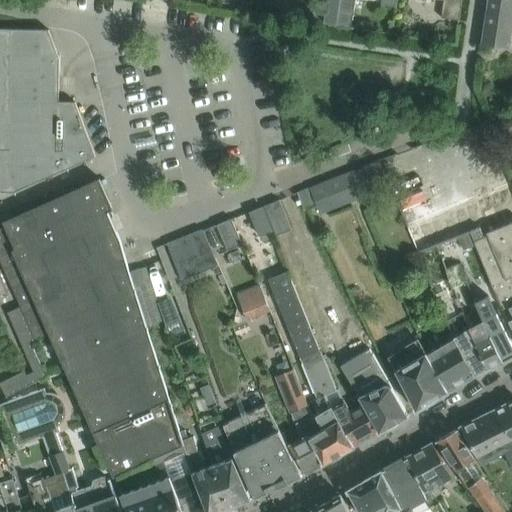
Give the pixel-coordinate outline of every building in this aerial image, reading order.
[(327,0),(324,23),(336,25),(340,0),(327,0)] [(396,6),(397,0),(340,0),(336,25),(352,27),(356,0),(381,0),(381,4),(396,6)] [(459,19),(462,0),(444,0),(442,17),(459,19)] [(511,26),(511,0),(488,0),(482,44),(509,48),(511,26)] [(59,101),(60,59),(49,30),(48,30),(0,28),(0,190),(16,191),(96,156),(75,102),(59,101)] [(157,134),(137,139),(139,148),(159,143),(157,134)] [(379,160),(368,164),(377,187),(388,183),(379,160)] [(147,327),(136,291),(137,291),(131,272),(121,240),(108,212),(114,209),(100,178),(4,221),(6,225),(0,227),(0,259),(12,289),(20,307),(36,343),(51,336),(64,365),(63,365),(64,368),(65,367),(80,402),(79,402),(80,404),(81,404),(96,438),(96,439),(97,441),(114,478),(184,444),(180,432),(172,407),(173,406),(172,404),(171,404),(160,368),(161,367),(160,365),(159,365),(148,327),(147,327)] [(310,188),(297,193),(304,210),(317,206),(310,188)] [(511,203),(507,189),(477,201),(461,207),(409,228),(420,252),(471,231),(502,305),(503,305),(511,323),(511,203)] [(291,229),(287,218),(279,200),(264,206),(272,224),(276,235),(291,229)] [(272,230),(264,206),(251,211),(260,235),(272,230)] [(241,242),(231,219),(217,225),(226,248),(241,242)] [(217,266),(202,230),(202,229),(167,243),(181,280),(217,266)] [(469,237),(458,242),(463,254),(474,250),(469,237)] [(468,281),(460,263),(446,269),(454,287),(468,281)] [(164,320),(148,267),(131,272),(137,291),(136,291),(147,327),(148,327),(164,320)] [(290,270),(270,278),(279,302),(300,355),(307,374),(325,411),(316,416),(322,430),(319,432),(309,438),(324,464),(354,447),(335,412),(344,406),(337,391),(321,351),(299,294),(290,270)] [(0,293),(11,293),(3,281),(0,272),(0,293)] [(270,309),(265,297),(243,305),(248,318),(270,309)] [(511,343),(507,334),(498,313),(497,313),(491,300),(478,306),(484,322),(503,360),(511,354),(511,343)] [(175,305),(161,312),(164,320),(170,335),(185,329),(175,305)] [(36,343),(20,307),(9,312),(35,371),(28,374),(26,370),(0,383),(8,396),(47,376),(33,344),(36,343)] [(489,368),(476,345),(477,344),(470,330),(471,330),(463,312),(446,321),(455,338),(476,375),(489,368)] [(484,322),(471,330),(470,330),(477,344),(476,345),(489,368),(503,360),(484,322)] [(448,391),(427,354),(419,338),(388,355),(396,370),(416,409),(448,391)] [(476,375),(455,338),(427,354),(448,391),(476,375)] [(374,355),(346,371),(358,393),(365,405),(380,432),(388,427),(388,428),(401,421),(401,420),(409,415),(391,385),(374,355)] [(324,464),(309,438),(319,432),(312,417),(308,405),(294,371),(278,377),(292,412),(292,411),(297,423),(296,424),(302,438),(290,445),(306,474),(324,464)] [(209,384),(200,387),(207,405),(216,402),(209,384)] [(44,390),(3,404),(17,444),(43,435),(50,455),(63,450),(56,430),(58,429),(56,423),(61,417),(64,409),(61,401),(54,396),(46,396),(44,390)] [(303,474),(261,391),(246,397),(253,410),(246,413),(280,485),(303,474)] [(511,400),(494,409),(511,443),(511,400)] [(380,432),(365,405),(350,413),(346,406),(344,406),(335,412),(354,447),(380,432)] [(511,443),(494,409),(460,427),(481,463),(507,450),(511,461),(511,443)] [(280,485),(246,413),(224,425),(256,496),(280,485)] [(475,458),(457,428),(435,441),(485,511),(506,511),(483,477),(476,482),(464,465),(475,458)] [(215,511),(229,507),(213,465),(205,468),(193,437),(189,439),(185,430),(180,432),(184,444),(193,473),(207,511),(215,511)] [(250,499),(238,466),(222,433),(209,438),(212,447),(216,445),(222,461),(213,465),(229,507),(250,499)] [(452,477),(432,442),(407,457),(426,499),(432,507),(437,504),(428,491),(452,477)] [(50,455),(57,475),(65,472),(70,470),(63,450),(50,455)] [(426,499),(407,457),(382,471),(402,509),(410,504),(413,511),(444,511),(439,503),(437,504),(432,507),(426,499)] [(122,511),(110,479),(105,476),(94,480),(93,485),(78,490),(77,486),(79,485),(74,468),(70,470),(65,472),(71,493),(75,503),(78,511),(122,511)] [(366,479),(348,490),(360,511),(394,511),(398,510),(399,511),(413,511),(410,504),(402,509),(382,471),(381,470),(366,479)] [(78,511),(75,503),(71,493),(65,472),(57,475),(45,479),(56,511),(78,511)] [(183,511),(170,476),(122,495),(127,511),(183,511)] [(56,511),(45,479),(44,477),(26,484),(35,505),(35,509),(35,511),(56,511)] [(35,511),(35,509),(21,511),(20,509),(23,508),(13,479),(0,483),(4,494),(9,509),(10,511),(35,511)] [(9,509),(4,494),(0,494),(0,502),(3,511),(9,509)] [(351,511),(341,494),(317,508),(318,511),(351,511)]
